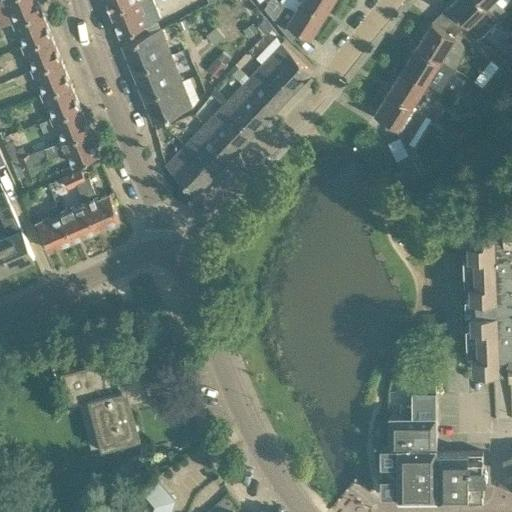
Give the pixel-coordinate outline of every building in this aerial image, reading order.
[(132,0),(133,2),(138,0),(144,0),(150,12),(163,7),(163,8),(182,0),(132,0)] [(299,0),(294,9),(280,0),(268,0),(265,6),(293,41),(300,29),(310,36),(325,13),(303,0),(299,0)] [(303,0),(325,13),(332,0),(303,0)] [(476,32),(484,31),(488,28),(499,17),(487,4),(482,0),(453,0),(449,5),(463,19),(466,22),(468,24),(476,32)] [(482,0),(487,4),(502,20),(509,13),(496,0),(482,0)] [(186,17),(177,21),(180,29),(190,26),(186,17)] [(266,34),(273,27),(264,18),(257,25),(266,34)] [(433,21),(419,43),(456,67),(463,56),(448,47),(455,35),(433,21)] [(250,36),(258,31),(253,22),(244,28),(250,36)] [(133,69),(172,53),(161,27),(122,43),(133,69)] [(262,63),(293,92),(313,71),(282,42),(262,63)] [(449,79),(456,67),(419,43),(418,44),(404,66),(427,80),(442,90),(449,79)] [(38,49),(0,64),(0,107),(25,98),(27,103),(18,107),(32,142),(10,151),(21,180),(81,156),(58,100),(57,101),(51,87),(53,86),(38,49)] [(511,50),(503,59),(511,66),(511,50)] [(216,75),(232,58),(224,51),(208,67),(216,75)] [(143,95),(183,79),(172,53),(133,69),(143,95)] [(238,79),(245,72),(236,63),(229,70),(238,79)] [(274,112),(293,92),(262,63),(243,83),(274,112)] [(498,97),(511,83),(511,74),(499,64),(482,86),(497,96),(498,97)] [(427,80),(404,66),(390,89),(413,103),(427,80)] [(154,121),(173,114),(193,105),(183,79),(143,95),(154,121)] [(224,103),(254,132),(274,112),(243,83),(224,103)] [(493,100),(497,96),(482,86),(476,95),(470,92),(467,98),(463,104),(479,114),(493,100)] [(413,103),(390,89),(376,112),(397,125),(395,130),(399,132),(401,135),(406,146),(427,112),(419,107),(413,103)] [(215,107),(221,100),(213,93),(207,100),(215,107)] [(425,98),(419,107),(427,112),(436,117),(442,109),(425,98)] [(205,123),(235,152),(254,132),(224,103),(205,123)] [(216,172),(235,152),(205,123),(186,143),(216,172)] [(401,135),(387,142),(396,159),(406,181),(421,174),(411,152),(410,153),(406,146),(401,135)] [(196,193),(216,172),(186,143),(166,164),(196,193)] [(89,175),(86,177),(82,168),(73,172),(76,181),(86,203),(97,228),(104,225),(107,226),(116,222),(116,220),(121,217),(110,192),(99,197),(89,175)] [(73,172),(63,176),(67,185),(76,181),(73,172)] [(35,190),(21,195),(25,204),(29,203),(30,204),(39,201),(35,190)] [(0,210),(10,233),(0,237),(0,241),(11,266),(35,256),(11,203),(10,204),(7,196),(0,199),(0,210)] [(61,210),(62,212),(74,238),(97,228),(86,203),(75,208),(73,205),(61,210)] [(37,220),(41,231),(49,249),(74,238),(62,212),(51,217),(50,214),(37,220)] [(510,365),(511,418),(511,372),(511,370),(511,215),(504,216),(504,221),(474,222),(475,237),(469,237),(470,253),(476,252),(477,279),(471,280),(471,295),(477,295),(478,308),(472,308),(472,324),(478,324),(479,351),(473,351),(474,366),(493,366),(496,419),(497,419),(495,366),(510,365)] [(0,271),(11,266),(0,241),(0,271)] [(61,372),(66,391),(69,402),(89,397),(90,403),(127,393),(145,388),(136,353),(139,353),(138,351),(61,372)] [(397,445),(398,497),(438,497),(437,451),(437,389),(413,389),(413,413),(389,413),(389,461),(391,461),(390,445),(397,445)] [(138,436),(129,403),(127,393),(90,403),(102,447),(122,441),(142,436),(141,435),(138,436)] [(437,451),(438,497),(484,497),(484,450),(437,451)] [(170,511),(176,498),(172,494),(170,495),(154,477),(156,475),(155,474),(153,476),(112,511),(170,511)] [(27,511),(0,483),(0,511),(27,511)]
